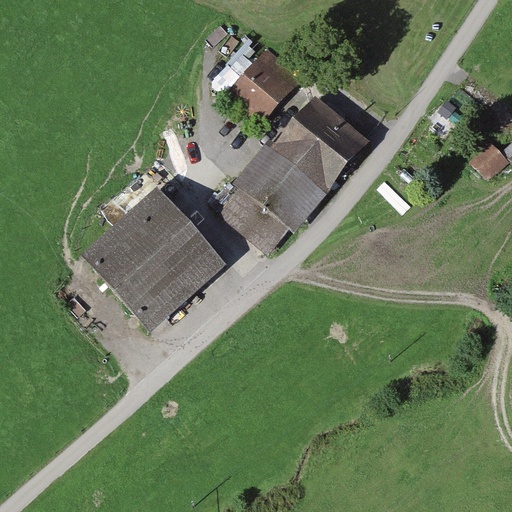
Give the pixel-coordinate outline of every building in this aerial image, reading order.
[(304,83),(268,50),(225,98),(260,131),(304,83)] [(371,146),(316,101),(277,148),(271,143),(234,188),(240,193),(218,219),(269,261),(290,235),(294,238),(371,146)] [(511,144),(502,155),(511,165),(511,144)] [(502,155),(492,145),(471,165),(490,185),(511,165),(502,155)] [(228,270),(158,192),(81,261),(151,339),(228,270)]
